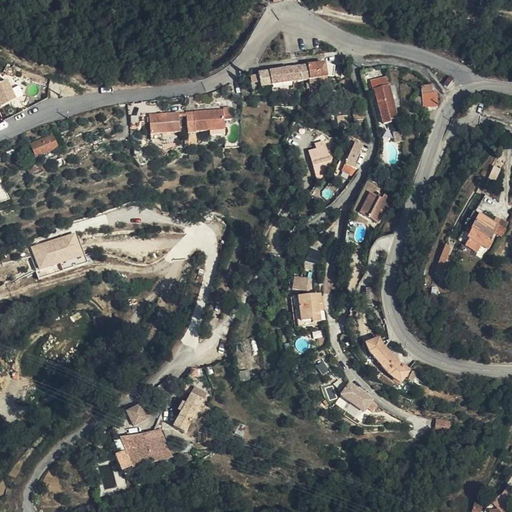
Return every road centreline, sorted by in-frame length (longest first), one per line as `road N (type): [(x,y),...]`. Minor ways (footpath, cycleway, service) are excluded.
road 1 (unknown): [(355,40),(374,123),(367,172),(282,246),(212,340),(50,460),(31,487),(30,511)]
road 2 (unclassified): [(475,88),(456,68),(283,14),(242,66),(213,83),(60,108),(0,137)]
road 3 (tertiary): [(475,88),(451,104),(405,222),(388,292),(402,336),(425,355),(511,370)]
road 4 (unknown): [(397,246),(378,244),(370,276),(338,322),(337,345),(355,378),(424,428)]
